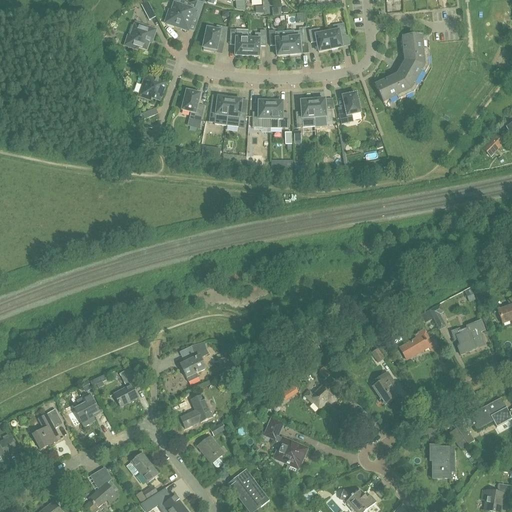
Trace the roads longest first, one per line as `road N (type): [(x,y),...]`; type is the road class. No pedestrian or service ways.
road 1 (residential): [(155,143),(179,66),(253,79),(360,68),(371,50),(367,0)]
road 2 (residential): [(149,429),(0,503)]
road 3 (residential): [(378,448),(473,382),(511,368)]
